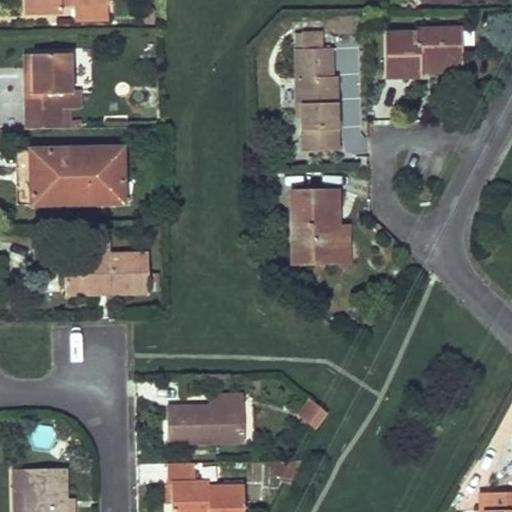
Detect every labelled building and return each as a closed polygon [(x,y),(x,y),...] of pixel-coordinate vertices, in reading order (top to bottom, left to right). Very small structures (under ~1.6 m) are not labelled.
[(33,0),(26,0),(27,15),(34,15),(33,0)] [(33,0),(34,15),(60,14),(60,4),(59,0),(72,0),(73,4),(73,21),(107,20),(107,3),(108,3),(107,0),(33,0)] [(419,64),(461,63),(460,28),(418,29),(418,33),(383,34),(384,77),(420,76),(420,71),(419,64)] [(294,79),(299,78),(300,119),(301,152),(337,151),(335,77),(331,77),(330,48),(322,48),(321,33),(300,34),(300,49),(293,49),(294,79)] [(24,129),(60,128),(59,109),(69,109),(78,109),(78,92),(71,92),(70,53),(30,54),(30,56),(30,73),(22,73),(24,129)] [(22,73),(30,73),(30,56),(22,56),(22,73)] [(70,128),(69,109),(59,109),(60,128),(70,128)] [(121,147),(29,149),(30,205),(122,203),(121,147)] [(15,205),(30,205),(29,149),(14,149),(15,205)] [(335,191),(290,191),(291,263),(333,262),(333,228),(335,228),(335,227),(335,191)] [(333,228),(333,262),(346,262),(345,227),(335,227),(335,228),(333,228)] [(64,243),(65,255),(109,254),(109,242),(64,243)] [(64,290),(108,289),(108,294),(148,293),(147,253),(109,254),(65,255),(64,243),(32,244),(32,269),(63,268),(64,290)] [(208,396),(208,406),(242,405),(242,395),(208,396)] [(313,402),(309,399),(297,415),(301,419),(313,402)] [(301,419),(314,429),(326,413),(313,402),(301,419)] [(166,443),(243,441),(242,405),(208,406),(165,408),(166,443)] [(242,511),(242,486),(207,486),(207,482),(193,482),(193,463),(165,463),(166,484),(169,484),(169,511),(242,511)] [(66,468),(23,469),(23,511),(66,511),(66,500),(66,468)] [(23,511),(23,469),(11,469),(11,511),(23,511)] [(511,511),(511,491),(482,492),(483,510),(482,511),(511,511)]
